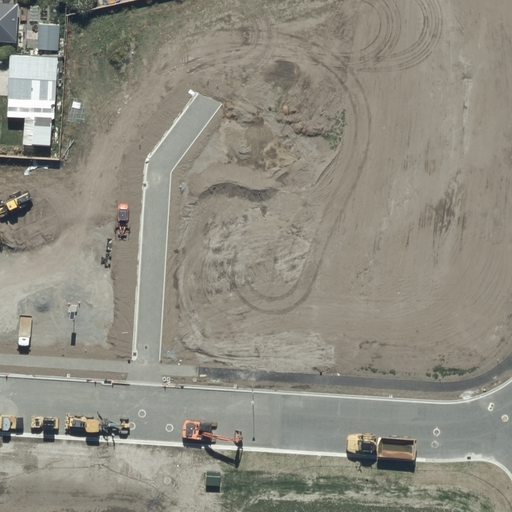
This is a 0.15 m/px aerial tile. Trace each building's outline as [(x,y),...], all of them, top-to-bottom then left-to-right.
[(0,40),(15,41),(17,5),(0,4),(0,40)] [(511,56),(442,52),(440,78),(385,75),(381,127),(504,135),(507,94),(501,94),(502,85),(511,85),(511,56)] [(38,101),(56,102),(57,58),(1,56),(0,94),(0,99),(11,100),(11,116),(38,117),(38,101)] [(510,159),(424,153),(422,184),(426,184),(425,195),(389,193),(386,233),(496,240),(498,200),(495,200),(495,190),(508,191),(510,159)] [(17,174),(0,172),(0,314),(14,316),(17,270),(11,270),(17,174)] [(89,244),(49,242),(44,321),(73,322),(74,313),(82,313),(82,317),(124,319),(130,209),(91,207),(89,244)] [(311,265),(209,258),(204,332),(235,334),(236,324),(267,326),(266,331),(307,333),(311,265)]
